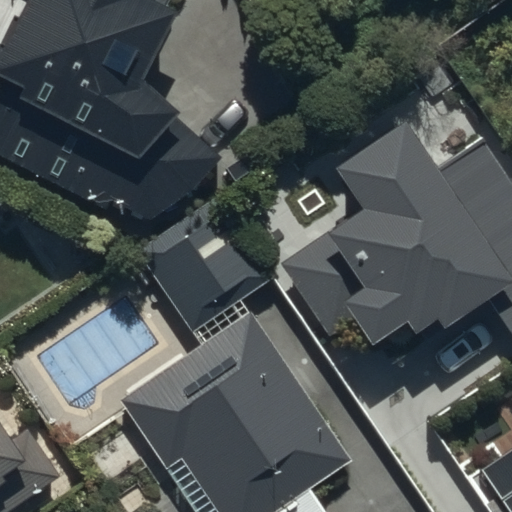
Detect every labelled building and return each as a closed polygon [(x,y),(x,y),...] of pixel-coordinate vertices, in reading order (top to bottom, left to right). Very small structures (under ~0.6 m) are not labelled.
[(29,0),(4,47),(0,44),(0,150),(147,223),(219,156),(176,117),(179,112),(142,80),(177,12),(151,0),(29,0)] [(241,0),(264,35),(319,0),(241,0)] [(501,1),(499,0),(443,0),(462,28),(501,1)] [(364,207),(281,263),(329,334),(356,316),(374,342),(408,319),(416,332),(439,317),(446,328),(486,301),(511,338),(511,181),(483,138),(439,168),(406,120),(337,167),(364,207)] [(312,511),(305,502),(351,469),(241,313),(274,289),(221,215),(142,271),(191,340),(200,333),(209,345),(116,411),(187,511),(312,511)] [(511,416),(511,445),(481,467),(511,511),(511,407),(508,410),(511,416)] [(0,511),(31,511),(60,493),(25,440),(3,454),(0,449),(0,511)]
